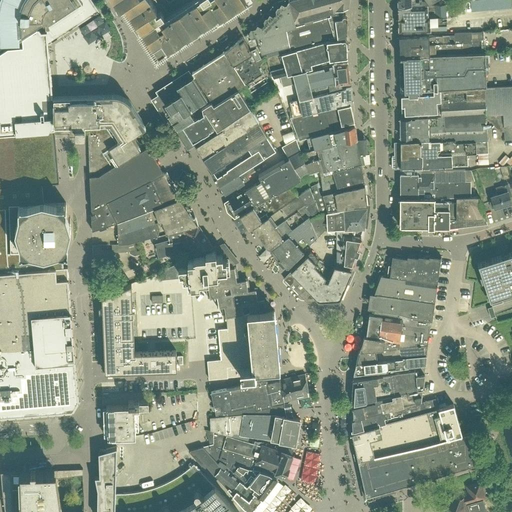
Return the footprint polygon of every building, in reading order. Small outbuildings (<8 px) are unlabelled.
[(0,0),(0,48),(15,39),(42,20),(45,18),(57,36),(76,24),(59,0),(0,0)] [(59,0),(76,24),(96,10),(89,0),(59,0)] [(121,0),(124,3),(129,12),(128,13),(155,53),(161,55),(191,35),(219,17),(228,11),(229,13),(248,0),(171,0),(169,2),(167,0),(121,0)] [(289,0),(269,6),(271,18),(283,15),(286,29),(341,12),(340,8),(342,8),(348,6),(348,0),(288,0),(289,0)] [(398,18),(429,18),(429,13),(428,13),(428,7),(435,7),(436,24),(446,23),(446,4),(397,6),(398,18)] [(344,14),(342,15),(341,12),(286,29),(289,45),(290,51),(327,41),(328,40),(338,37),(345,35),(346,35),(347,18),(347,17),(347,16),(346,15),(345,15),(344,14)] [(250,46),(259,44),(261,52),(266,51),(289,45),(286,29),(283,15),(271,18),(263,20),(262,23),(257,24),(256,27),(251,29),(249,32),(250,34),(244,35),(250,46)] [(66,234),(66,218),(66,205),(65,202),(61,203),(52,203),(44,203),(42,184),(59,182),(55,139),(55,133),(53,95),(52,95),(47,43),(57,36),(45,18),(42,20),(43,22),(38,26),(30,31),(0,51),(0,416),(63,411),(73,410),(79,400),(67,266),(63,267),(61,251),(67,250),(66,236),(66,234)] [(429,18),(398,18),(399,30),(429,29),(429,18)] [(399,54),(462,53),(461,42),(472,41),(472,50),(482,50),(481,39),(483,39),(483,30),(454,31),(454,33),(399,35),(399,54)] [(242,36),(238,40),(237,39),(224,51),(245,84),(262,73),(242,36)] [(273,79),(281,77),(312,68),(311,64),(329,59),(347,57),(346,38),(328,40),(327,41),(290,51),(281,54),(285,68),(270,72),(273,79)] [(267,56),(281,53),(281,54),(290,51),(289,45),(266,51),(267,56)] [(256,47),(250,50),(255,61),(261,58),(256,47)] [(246,85),(245,84),(224,51),(192,72),(194,75),(208,97),(211,102),(213,105),(238,90),(246,85)] [(408,90),(486,86),(485,52),(462,53),(399,54),(400,91),(408,90)] [(299,98),(345,87),(344,82),(350,81),(347,61),(332,63),(332,64),(312,68),(281,77),(283,85),(296,82),(299,98)] [(190,71),(157,92),(159,94),(156,106),(168,123),(172,120),(173,121),(177,128),(178,128),(181,126),(180,126),(192,118),(194,117),(188,109),(196,104),(208,97),(194,75),(193,76),(190,71)] [(293,116),(350,103),(351,103),(351,84),(346,86),(345,87),(299,98),(299,99),(290,101),(293,116)] [(408,94),(401,95),(401,118),(485,113),(488,113),(485,116),(502,131),(505,128),(505,138),(511,138),(511,84),(486,86),(408,90),(408,94)] [(215,128),(217,130),(222,127),(250,108),(238,90),(213,105),(211,102),(202,107),(204,114),(199,117),(198,116),(193,119),(192,118),(180,126),(181,126),(178,128),(177,129),(177,128),(176,129),(188,147),(193,144),(194,145),(197,143),(195,141),(203,136),(203,137),(209,133),(208,132),(215,128)] [(88,134),(89,164),(89,175),(97,175),(98,175),(118,162),(140,148),(140,149),(145,146),(144,145),(139,148),(129,133),(139,126),(140,127),(145,124),(132,103),(130,100),(128,98),(125,96),(123,95),(121,94),(118,94),(116,93),(112,93),(59,95),(53,95),(55,133),(60,133),(75,132),(75,134),(88,134)] [(311,136),(345,127),(344,123),(354,120),(350,103),(293,116),(289,117),(297,140),(311,136)] [(225,163),(267,136),(250,108),(222,127),(223,129),(195,147),(203,159),(212,172),(225,163)] [(487,126),(485,126),(485,113),(401,118),(401,142),(457,137),(457,141),(488,139),(487,126)] [(315,149),(356,139),(354,124),(345,127),(311,136),(315,149)] [(278,132),(281,140),(292,135),(288,127),(278,132)] [(247,168),(264,158),(276,150),(267,136),(225,163),(212,172),(215,178),(220,185),(247,168)] [(478,163),(489,163),(488,139),(457,141),(457,137),(401,142),(401,167),(429,167),(468,164),(468,153),(478,152),(478,163)] [(239,214),(290,184),(300,178),(299,176),(308,171),(303,160),(299,151),(300,150),(295,138),(281,146),(288,157),(258,174),(262,181),(230,201),(238,213),(239,214)] [(366,138),(356,139),(315,149),(304,152),(307,162),(306,163),(309,173),(322,168),(322,170),(324,170),(333,168),(333,171),(361,162),(361,163),(371,162),(370,152),(368,153),(366,138)] [(98,175),(97,175),(89,175),(91,209),(164,172),(147,145),(145,146),(140,149),(140,148),(118,162),(98,175)] [(509,158),(505,154),(498,162),(502,165),(506,161),(509,158)] [(364,183),(364,181),(361,162),(333,171),(329,172),(320,175),(323,193),(364,183)] [(498,180),(504,179),(510,177),(506,165),(500,166),(493,168),(498,180)] [(251,174),(247,168),(220,185),(225,193),(234,187),(235,187),(243,182),(242,179),(251,174)] [(460,196),(470,196),(470,180),(474,180),(470,169),(465,169),(465,168),(399,169),(399,184),(399,197),(441,196),(460,196)] [(91,213),(92,230),(117,221),(180,197),(181,197),(181,196),(180,197),(179,196),(178,197),(177,195),(178,194),(172,185),(170,185),(169,185),(165,174),(164,173),(164,172),(91,209),(93,213),(91,213)] [(328,211),(367,203),(364,183),(323,193),(320,194),(317,183),(310,185),(319,213),(326,210),(326,212),(328,211)] [(495,207),(511,202),(508,193),(510,192),(507,183),(495,187),(498,194),(491,196),(493,200),(489,201),(491,207),(495,206),(495,207)] [(298,195),(297,194),(290,184),(239,214),(248,229),(249,229),(298,195)] [(255,230),(259,236),(314,198),(309,186),(297,194),(298,195),(249,229),(248,229),(249,230),(255,230)] [(470,196),(460,196),(441,196),(399,197),(400,225),(428,225),(428,227),(434,227),(434,226),(449,226),(487,222),(479,196),(470,196)] [(117,221),(118,233),(118,244),(128,243),(133,242),(196,224),(194,217),(191,217),(188,206),(184,208),(180,197),(181,197),(180,197),(117,221)] [(318,210),(314,198),(259,236),(267,247),(295,225),(308,215),(310,213),(311,214),(318,210)] [(336,228),(363,227),(367,203),(328,211),(326,212),(326,210),(319,213),(320,213),(309,218),(317,236),(324,229),(336,228)] [(267,247),(278,258),(302,235),(309,243),(317,236),(309,218),(308,215),(307,216),(295,225),(284,234),(267,247)] [(197,223),(196,224),(133,242),(135,249),(129,251),(130,253),(134,255),(143,253),(144,259),(146,259),(147,261),(153,259),(153,257),(192,246),(192,247),(210,242),(197,223)] [(362,240),(360,237),(363,227),(336,228),(336,247),(358,252),(362,240)] [(278,258),(286,267),(310,244),(309,243),(302,235),(278,258)] [(133,242),(128,243),(118,244),(112,244),(112,252),(128,251),(129,251),(135,249),(133,242)] [(213,247),(197,254),(194,255),(194,257),(187,258),(159,270),(160,272),(160,279),(180,277),(190,276),(190,278),(199,277),(208,272),(224,263),(225,262),(233,258),(223,245),(219,245),(213,247)] [(354,264),(358,252),(336,247),(336,259),(341,261),(341,264),(350,266),(350,267),(354,265),(354,264)] [(318,299),(327,280),(324,279),(328,270),(326,267),(324,267),(324,265),(318,259),(310,251),(290,271),(318,299)] [(511,251),(508,253),(508,255),(502,257),(501,255),(478,263),(491,303),(491,304),(492,303),(491,298),(511,291),(511,288),(511,286),(511,285),(511,251)] [(389,277),(389,275),(404,277),(437,282),(440,256),(434,255),(433,256),(429,255),(418,255),(418,256),(412,255),(412,256),(407,255),(407,256),(401,255),(401,256),(392,255),(390,255),(382,276),(389,277)] [(327,280),(318,299),(339,298),(352,268),(334,265),(327,280)] [(205,286),(238,280),(236,266),(226,268),(200,282),(200,288),(205,287),(205,286)] [(106,294),(103,323),(104,364),(105,369),(105,371),(107,371),(112,371),(117,371),(177,368),(176,366),(176,361),(176,355),(176,350),(155,350),(148,351),(134,351),(132,293),(131,283),(159,271),(159,270),(126,285),(106,294)] [(437,282),(404,277),(389,275),(389,277),(382,276),(377,290),(377,293),(434,301),(437,282)] [(215,296),(250,289),(248,278),(238,280),(205,286),(205,287),(207,297),(209,297),(212,297),(215,296)] [(221,305),(259,298),(257,288),(250,289),(215,296),(217,307),(222,306),(221,305)] [(431,319),(434,301),(377,293),(374,311),(402,317),(402,313),(411,315),(411,317),(429,320),(429,319),(431,319)] [(241,313),(269,310),(268,299),(266,297),(259,298),(221,305),(222,306),(224,317),(226,317),(226,316),(241,313)] [(280,371),(274,309),(269,310),(241,313),(226,316),(226,317),(227,328),(218,328),(221,359),(207,360),(209,378),(248,375),(249,379),(257,378),(256,374),(280,371)] [(429,320),(411,317),(411,315),(402,313),(402,317),(374,311),(373,314),(372,314),(370,325),(368,324),(366,336),(364,335),(359,350),(427,343),(429,320)] [(511,321),(503,321),(503,331),(509,331),(509,354),(511,354),(511,321)] [(356,362),(426,355),(427,343),(359,350),(356,362)] [(426,355),(356,362),(353,374),(388,370),(388,369),(425,364),(426,355)] [(351,404),(422,389),(424,374),(416,375),(415,371),(353,380),(351,404)] [(287,377),(280,379),(280,380),(284,397),(287,396),(289,398),(290,399),(290,400),(308,395),(305,373),(287,377)] [(220,409),(223,408),(225,415),(244,414),(275,414),(291,417),(290,413),(286,413),(283,403),(284,402),(284,401),(290,400),(290,399),(289,398),(287,396),(284,397),(280,380),(280,379),(279,379),(279,377),(267,380),(267,379),(226,387),(226,388),(211,390),(213,400),(222,401),(222,403),(219,404),(220,409)] [(351,418),(421,401),(422,389),(351,404),(351,418)] [(387,419),(387,421),(438,407),(435,398),(421,401),(419,411),(398,417),(398,416),(387,419)] [(107,437),(135,435),(134,408),(139,408),(139,406),(148,405),(148,399),(127,400),(128,405),(106,406),(107,437)] [(351,432),(387,421),(387,419),(398,416),(398,417),(419,411),(421,401),(351,418),(351,432)] [(387,421),(351,432),(354,442),(355,441),(359,458),(358,458),(358,459),(360,459),(365,483),(378,490),(381,489),(381,490),(393,486),(394,487),(394,486),(473,463),(472,430),(467,431),(464,419),(458,421),(453,403),(438,407),(387,421)] [(477,427),(482,425),(479,413),(473,415),(477,427)] [(300,418),(291,417),(275,414),(244,414),(225,415),(225,416),(209,417),(210,430),(232,437),(234,435),(240,435),(240,434),(272,438),(295,442),(300,418)] [(192,415),(147,428),(149,436),(195,424),(192,415)] [(268,472),(278,476),(279,473),(284,475),(284,476),(285,476),(293,479),(301,458),(293,455),(292,455),(274,448),(273,450),(261,445),(233,437),(232,437),(210,430),(206,429),(210,444),(214,443),(215,449),(218,457),(239,464),(249,468),(260,469),(268,472)] [(221,466),(231,474),(244,484),(262,497),(278,476),(268,472),(260,469),(249,468),(239,464),(218,457),(215,449),(214,443),(210,444),(203,446),(208,452),(221,466)] [(312,445),(304,445),(303,463),(309,463),(309,453),(311,453),(312,445)] [(96,511),(114,511),(115,492),(116,480),(117,480),(116,475),(117,446),(106,449),(106,448),(99,447),(99,450),(98,451),(99,475),(95,475),(97,488),(96,511)] [(221,466),(208,452),(203,446),(188,450),(196,459),(204,468),(206,466),(232,494),(236,489),(238,491),(244,484),(231,474),(221,466)] [(238,511),(239,511),(193,463),(190,466),(186,469),(182,472),(179,475),(171,479),(164,482),(156,486),(149,488),(142,490),(135,491),(128,492),(122,493),(115,492),(114,511),(238,511)] [(308,475),(310,468),(303,466),(301,473),(308,475)] [(72,511),(72,510),(63,511),(55,473),(54,469),(36,470),(36,468),(30,468),(30,470),(0,471),(2,487),(3,495),(3,499),(5,511),(72,511)] [(481,497),(484,496),(479,482),(467,485),(469,493),(438,502),(440,511),(486,511),(482,499),(481,497)] [(256,504),(262,497),(244,484),(238,491),(256,504)] [(256,504),(238,491),(236,489),(232,494),(243,505),(250,511),(256,504)]
